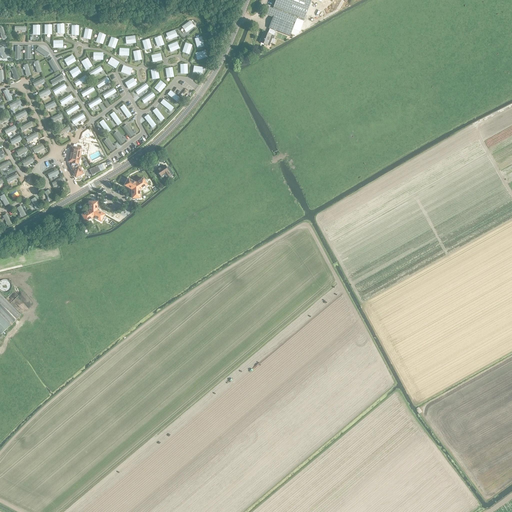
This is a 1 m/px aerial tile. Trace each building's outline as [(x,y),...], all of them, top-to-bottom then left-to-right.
[(276,0),(273,7),(274,7),(305,19),(311,0),(314,0),(321,3),(322,0),(276,0)] [(272,35),(275,36),(277,31),(290,36),(292,29),(300,32),(305,19),(274,7),(273,9),(269,7),(266,14),(273,17),(269,28),(270,28),(268,33),(272,35)] [(189,30),(193,27),(190,21),(183,26),(185,29),(187,32),(189,30)] [(92,30),(85,29),(84,34),(83,37),(86,38),(86,37),(90,38),(92,30)] [(175,30),(167,33),(169,37),(168,37),(170,40),(172,39),(172,38),(177,36),(175,30)] [(260,42),(268,45),(269,46),(272,39),(273,39),(275,36),(272,35),(268,33),(264,31),(262,36),(260,42)] [(105,35),(99,33),(97,38),(96,41),(99,42),(99,41),(103,43),(105,35)] [(161,36),(155,38),(156,43),(157,46),(160,45),(163,44),(161,36)] [(118,40),(111,38),(109,43),(109,42),(108,45),(111,46),(115,47),(118,40)] [(198,39),(195,40),(196,43),(197,48),(203,46),(201,38),(198,39)] [(149,39),(142,41),(144,46),(144,49),(147,48),(151,47),(149,39)] [(177,42),(169,45),(171,49),(170,49),(172,52),(174,51),(174,50),(179,48),(177,42)] [(185,43),(183,51),(187,52),(186,52),(189,53),(190,50),(192,45),(185,43)] [(49,54),(39,47),(36,50),(46,57),(49,54)] [(136,51),(133,52),(134,55),(135,60),(141,58),(140,51),(136,51)] [(94,60),(98,60),(101,61),(103,54),(96,52),(95,56),(94,60)] [(196,54),(198,61),(205,59),(203,53),(196,54)] [(160,54),(152,55),(153,59),(154,62),(157,61),(162,60),(160,54)] [(75,61),(72,55),(68,58),(65,59),(67,62),(69,65),(75,61)] [(110,61),(108,64),(111,66),(111,65),(115,68),(119,63),(112,58),(110,62),(110,61)] [(55,72),(58,70),(52,60),(49,62),(55,72)] [(84,65),(86,70),(92,66),(88,60),(84,62),(84,61),(82,63),(83,66),(84,65)] [(123,66),(121,72),(126,74),(129,75),(130,72),(131,69),(123,66)] [(81,73),(77,67),(73,70),(73,69),(70,71),(72,74),(72,73),(74,77),(81,73)] [(92,76),(103,70),(101,67),(90,73),(92,76)] [(61,75),(51,81),(53,85),(63,79),(61,75)] [(85,76),(75,83),(77,86),(84,81),(84,82),(87,80),(87,79),(85,76)] [(98,88),(109,81),(107,78),(96,84),(98,88)] [(43,83),(45,82),(43,79),(33,84),(35,87),(41,84),(42,85),(44,84),(43,83)] [(132,79),(125,83),(129,89),(133,86),(136,85),(134,82),(132,79)] [(162,89),(165,85),(160,81),(155,87),(158,90),(160,92),(162,89)] [(64,84),(53,91),(55,94),(63,90),(66,88),(65,88),(66,88),(64,84)] [(141,92),(148,87),(146,84),(135,91),(138,94),(139,94),(141,92)] [(92,87),(81,93),(83,97),(91,92),(91,93),(94,91),(93,91),(94,90),(92,87)] [(114,88),(103,95),(105,99),(112,94),(113,94),(115,93),(115,92),(116,92),(114,88)] [(11,98),(12,98),(11,96),(10,96),(7,90),(3,91),(8,101),(12,100),(11,98)] [(49,94),(50,93),(49,90),(39,95),(41,98),(47,95),(47,96),(49,95),(49,94)] [(180,99),(170,91),(168,94),(175,100),(174,100),(177,102),(178,102),(180,99)] [(154,96),(152,92),(142,100),(144,103),(145,103),(148,101),(147,101),(154,96)] [(70,95),(60,102),(62,105),(69,100),(69,101),(72,99),(73,98),(70,95)] [(99,98),(88,105),(91,108),(98,104),(101,102),(100,102),(101,102),(99,98)] [(15,106),(21,103),(19,100),(9,105),(11,108),(13,107),(13,108),(15,107),(15,106)] [(173,108),(163,100),(161,103),(168,108),(167,109),(170,111),(170,110),(171,111),(173,108)] [(55,105),(56,105),(55,101),(45,106),(47,110),(53,106),(53,107),(55,106),(55,105)] [(77,104),(66,111),(68,115),(75,110),(76,110),(78,109),(78,108),(79,108),(77,104)] [(128,118),(131,116),(124,105),(121,108),(121,109),(123,111),(128,118)] [(164,119),(156,109),(153,111),(158,118),(160,121),(160,120),(161,121),(164,119)] [(20,117),(27,114),(25,111),(15,116),(17,119),(18,118),(19,119),(21,118),(20,117)] [(120,122),(113,112),(109,114),(116,125),(120,122)] [(61,118),(63,117),(61,114),(51,118),(53,122),(59,119),(60,120),(62,119),(61,118)] [(82,114),(72,121),(74,124),(81,119),(81,120),(84,118),(85,117),(82,114)] [(9,119),(10,118),(8,115),(0,119),(0,122),(1,124),(7,120),(7,121),(9,120),(9,119)] [(148,115),(144,117),(152,127),(155,125),(148,115)] [(107,133),(110,131),(103,120),(100,123),(100,124),(102,126),(107,133)] [(26,129),(32,126),(30,122),(20,128),(22,131),(24,130),(24,131),(26,130),(26,129)] [(134,134),(127,124),(123,127),(131,137),(134,134)] [(15,129),(16,129),(14,125),(5,131),(7,134),(13,131),(15,130),(15,129)] [(125,141),(117,131),(114,134),(121,144),(125,141)] [(31,140),(38,136),(36,133),(26,138),(28,142),(29,141),(30,142),(32,141),(31,140)] [(20,140),(21,139),(19,136),(10,141),(12,144),(18,141),(18,142),(20,141),(20,140)] [(115,149),(107,139),(104,141),(112,151),(115,149)] [(38,151),(44,148),(42,145),(33,150),(35,153),(36,152),(37,153),(39,152),(38,151)] [(69,163),(70,165),(72,165),(72,167),(73,170),(72,170),(76,177),(83,174),(79,166),(78,167),(78,166),(81,149),(82,146),(77,145),(77,148),(71,147),(68,162),(69,162),(69,163)] [(26,151),(27,151),(26,147),(17,152),(19,156),(24,153),(25,153),(27,152),(26,151)] [(32,162),(33,161),(32,158),(23,163),(24,166),(30,163),(31,164),(33,163),(32,162)] [(5,168),(11,164),(9,161),(0,166),(0,167),(1,170),(3,169),(3,170),(5,169),(5,168)] [(161,177),(165,175),(167,178),(174,174),(169,167),(166,169),(166,168),(165,165),(157,171),(161,177)] [(100,171),(97,166),(89,170),(92,175),(100,171)] [(12,181),(18,177),(16,174),(7,179),(8,183),(10,182),(10,183),(12,182),(12,181)] [(132,198),(140,198),(140,190),(147,185),(143,179),(136,183),(128,179),(125,186),(131,189),(132,191),(132,198)] [(50,201),(53,199),(48,190),(45,192),(48,198),(47,198),(49,200),(50,199),(50,201)] [(6,205),(9,204),(4,195),(1,197),(1,198),(0,199),(1,200),(2,200),(6,205)] [(37,209),(40,208),(35,198),(31,200),(35,206),(34,207),(35,208),(36,208),(37,209)] [(86,222),(93,217),(101,221),(105,215),(98,211),(97,209),(97,202),(90,202),(90,211),(82,215),(86,222)] [(22,217),(26,215),(21,206),(17,208),(21,214),(20,214),(21,216),(22,215),(22,217)] [(9,226),(12,224),(7,214),(3,216),(7,222),(6,223),(7,225),(8,224),(9,226)] [(11,286),(11,285),(11,284),(10,283),(10,282),(9,281),(8,280),(7,279),(6,279),(5,278),(3,279),(2,279),(0,280),(0,279),(0,291),(1,292),(3,292),(4,292),(5,292),(7,292),(8,291),(9,290),(10,289),(10,288),(11,287),(11,286)] [(0,315),(10,326),(21,315),(0,293),(0,315)] [(0,333),(1,334),(10,326),(0,315),(0,333)]
